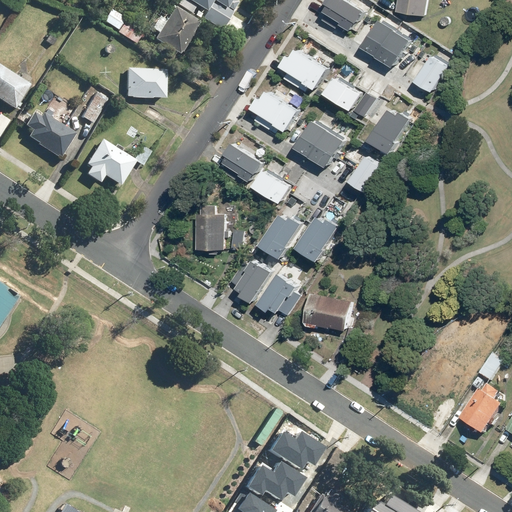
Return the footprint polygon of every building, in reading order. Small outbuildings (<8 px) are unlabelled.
[(239,4),(232,0),(185,0),(195,6),(190,12),(221,32),(239,4)] [(329,0),(323,11),(356,30),(366,13),(344,0),(329,0)] [(431,13),(432,0),(402,0),(402,9),(431,13)] [(157,33),(153,39),(178,55),(199,22),(174,6),(165,20),(160,17),(156,22),(153,20),(148,27),(157,33)] [(110,9),(101,22),(134,44),(143,31),(110,9)] [(362,43),(401,66),(417,40),(379,16),(362,43)] [(324,40),(314,34),(303,52),(313,58),(324,40)] [(438,51),(420,79),(440,92),(458,63),(438,51)] [(281,68),(315,91),(325,75),(292,52),(281,68)] [(0,65),(0,100),(13,109),(28,84),(0,65)] [(126,68),(125,97),(163,98),(165,69),(126,68)] [(337,79),(326,95),(357,115),(368,99),(337,79)] [(248,115),(281,137),(298,111),(265,89),(248,115)] [(94,91),(79,116),(91,123),(106,98),(94,91)] [(147,104),(142,113),(160,124),(165,116),(147,104)] [(30,130),(26,136),(58,157),(74,133),(67,129),(74,119),(57,108),(51,118),(42,112),(39,117),(32,112),(23,125),(30,130)] [(415,123),(394,110),(374,142),(395,155),(415,123)] [(0,114),(0,131),(8,120),(0,114)] [(296,144),(329,166),(346,140),(313,119),(296,144)] [(89,167),(84,174),(98,183),(102,176),(118,186),(134,162),(141,166),(150,152),(141,146),(132,160),(100,139),(85,164),(89,167)] [(261,159),(234,142),(225,156),(252,173),(261,159)] [(390,165),(373,153),(355,180),(372,191),(390,165)] [(266,168),(252,189),(278,206),(292,185),(266,168)] [(200,212),(199,248),(228,249),(228,212),(219,212),(219,204),(204,204),(204,212),(200,212)] [(336,225),(315,212),(295,243),(315,257),(336,225)] [(257,248),(275,260),(297,227),(278,215),(257,248)] [(235,230),(233,248),(246,249),(247,231),(235,230)] [(245,299),(266,267),(248,256),(227,288),(245,299)] [(253,302),(274,316),(295,285),(273,271),(253,302)] [(0,286),(0,320),(16,296),(0,286)] [(314,290),(308,321),(349,329),(355,299),(314,290)] [(351,326),(347,342),(357,345),(361,328),(351,326)] [(494,352),(481,373),(492,381),(506,359),(494,352)] [(470,369),(477,374),(487,359),(477,353),(468,368),(470,369)] [(423,391),(441,403),(446,395),(451,398),(470,369),(468,368),(446,354),(423,391)] [(480,388),(461,418),(485,433),(504,402),(497,398),(501,392),(489,384),(484,391),(480,388)] [(262,471),(272,477),(264,489),(278,497),(284,486),(292,491),(308,466),(296,459),(303,447),(284,435),(262,471)] [(318,492),(305,511),(350,511),(336,503),(341,497),(328,489),(324,496),(318,492)] [(86,511),(66,500),(58,511),(86,511)] [(281,500),(272,511),(285,511),(290,505),(281,500)] [(388,511),(375,503),(369,511),(388,511)]
